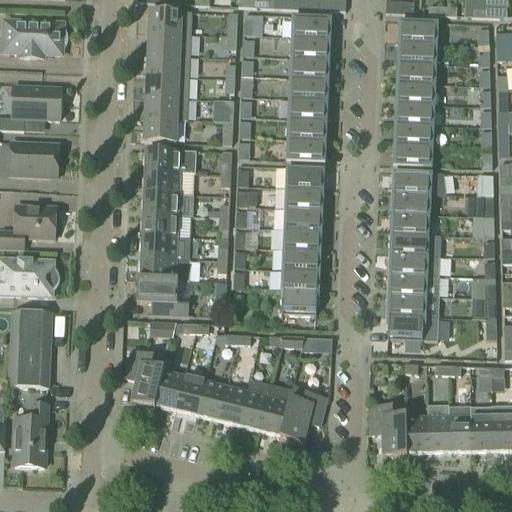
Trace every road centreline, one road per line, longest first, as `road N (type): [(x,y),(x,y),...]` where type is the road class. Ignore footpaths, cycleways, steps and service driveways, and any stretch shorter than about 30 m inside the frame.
road 1 (residential): [(347,507),(357,362),(342,337),(348,200),(366,172),(372,32),(358,0)]
road 2 (residential): [(112,0),(91,444)]
road 3 (residential): [(347,507),(177,472),(91,444)]
